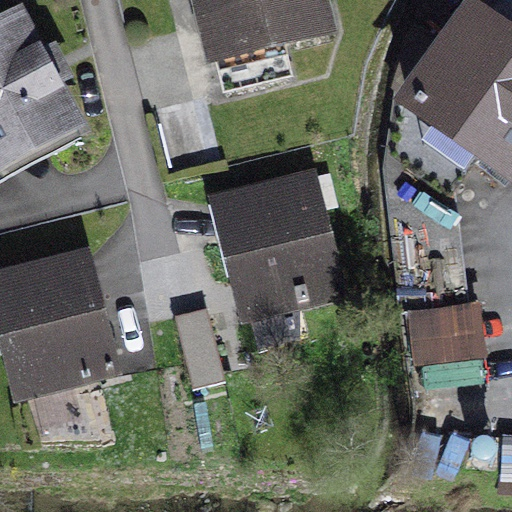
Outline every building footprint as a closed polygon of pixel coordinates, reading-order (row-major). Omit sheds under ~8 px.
[(318,0),(201,0),(224,95),(287,80),(280,47),(327,36),(318,0)] [(20,20),(0,30),(0,168),(77,127),(56,87),(68,80),(53,51),(41,58),(20,20)] [(511,172),(511,48),(476,23),(414,109),(399,97),(389,176),(405,317),(464,309),(450,189),(476,154),(509,176),(511,172)] [(314,182),(215,207),(245,323),(343,298),(314,182)] [(88,260),(0,282),(19,354),(9,356),(20,400),(117,375),(88,260)] [(227,384),(209,311),(176,319),(195,392),(227,384)]
